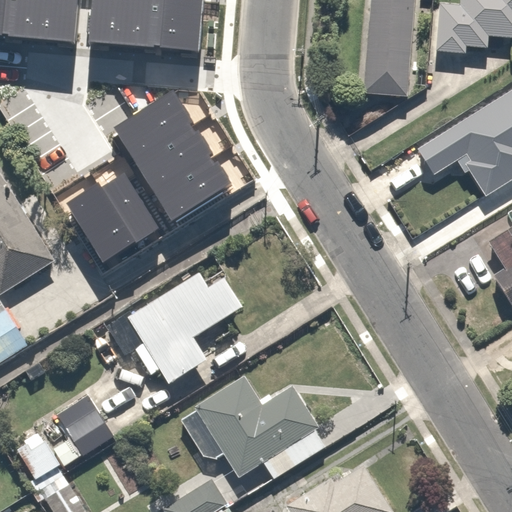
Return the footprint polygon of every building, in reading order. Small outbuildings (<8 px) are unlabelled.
[(53,2),(50,47),(143,54),(147,0),(78,0),(79,4),(53,2)] [(364,0),(359,91),(406,94),(412,0),(364,0)] [(432,3),(430,50),(461,52),(462,45),(483,46),(484,34),(511,35),(511,0),(457,0),(457,4),(432,3)] [(130,71),(79,104),(145,208),(176,189),(171,180),(202,161),(180,128),(170,134),(130,71)] [(478,197),(511,176),(511,89),(412,152),(426,174),(453,157),(478,197)] [(119,187),(86,139),(60,157),(92,205),(119,187)] [(0,293),(53,261),(0,172),(0,293)] [(142,253),(124,224),(88,247),(106,275),(142,253)] [(508,307),(511,304),(511,229),(484,247),(497,268),(488,274),(508,307)] [(122,315),(139,341),(130,347),(147,374),(156,368),(164,382),(201,359),(188,338),(239,306),(210,260),(122,315)] [(0,312),(0,361),(21,349),(0,312)] [(197,456),(212,458),(220,454),(235,477),(260,461),(269,476),(325,441),(290,386),(256,407),(238,378),(191,408),(173,419),(197,456)] [(49,444),(58,463),(111,436),(89,393),(52,412),(64,436),(49,444)] [(58,463),(49,444),(43,433),(14,448),(29,478),(58,463)] [(389,511),(360,462),(282,507),(285,511),(389,511)] [(83,511),(59,468),(34,482),(51,511),(83,511)] [(211,473),(155,507),(157,511),(208,511),(228,501),(211,473)]
